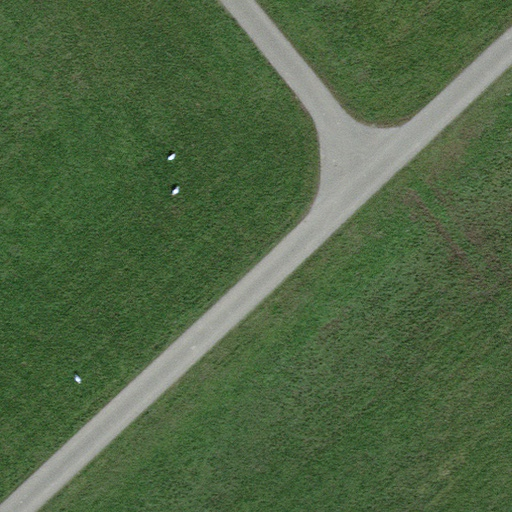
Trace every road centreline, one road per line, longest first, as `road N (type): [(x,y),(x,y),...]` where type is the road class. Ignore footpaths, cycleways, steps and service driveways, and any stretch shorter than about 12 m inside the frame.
road 1 (track): [(15,511),(511,43)]
road 2 (track): [(240,0),(377,170)]
